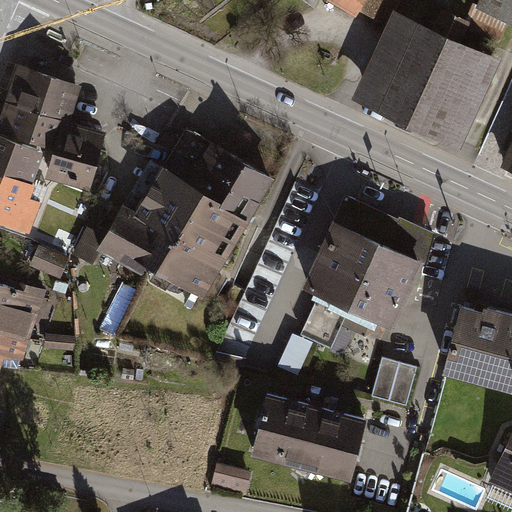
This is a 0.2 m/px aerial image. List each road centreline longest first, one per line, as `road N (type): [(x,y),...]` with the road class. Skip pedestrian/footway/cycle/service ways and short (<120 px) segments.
road 1 (tertiary): [(511,208),(56,0)]
road 2 (unknown): [(496,201),(396,464)]
road 3 (residential): [(0,465),(256,511)]
